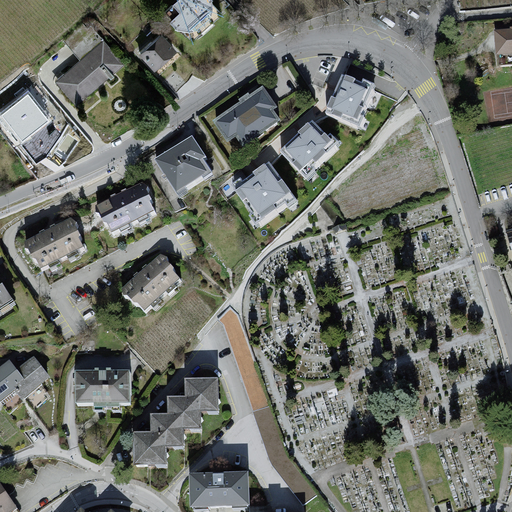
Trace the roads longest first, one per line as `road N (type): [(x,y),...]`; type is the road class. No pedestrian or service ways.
road 1 (tertiary): [(0,202),(105,158),(278,50),(341,41),(398,60)]
road 2 (tertiary): [(398,60),(427,91),(444,126),(511,342)]
road 3 (residential): [(115,489),(100,469),(59,452),(0,464)]
